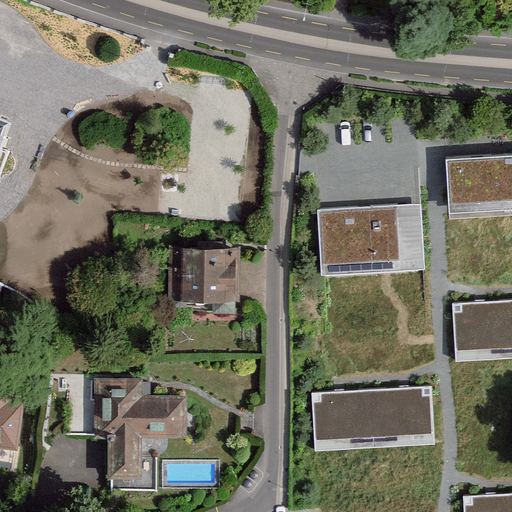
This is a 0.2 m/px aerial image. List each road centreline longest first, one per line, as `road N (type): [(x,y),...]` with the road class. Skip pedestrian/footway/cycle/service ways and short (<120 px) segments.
road 1 (residential): [(299,39),(282,201),(277,503),(249,511)]
road 2 (primary): [(299,39),(511,64)]
road 3 (primary): [(135,0),(299,39)]
